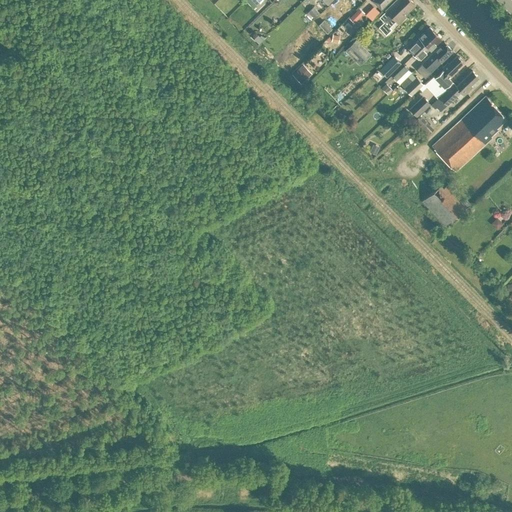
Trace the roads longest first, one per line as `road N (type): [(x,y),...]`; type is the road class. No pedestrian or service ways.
road 1 (track): [(511,510),(281,477),(111,487),(0,505)]
road 2 (residential): [(511,90),(422,0)]
